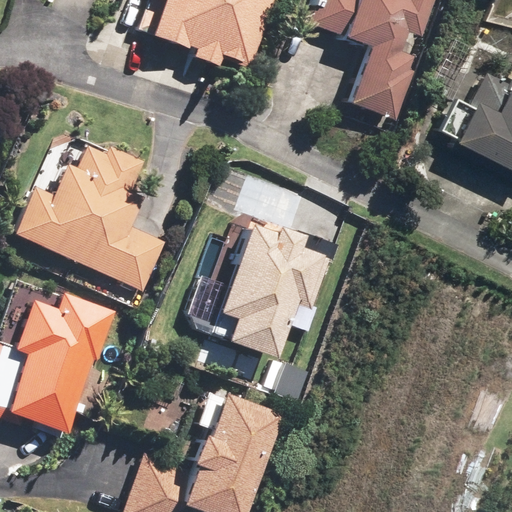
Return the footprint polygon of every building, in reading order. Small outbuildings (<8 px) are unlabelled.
[(190,47),(186,55),(214,66),(217,57),(241,66),(266,0),(138,0),(127,27),(181,48),(183,44),(190,47)] [(416,34),(430,0),(311,0),(303,21),(364,45),(342,99),(390,118),(409,70),(403,68),(408,55),(392,49),(400,27),(416,34)] [(511,73),(508,82),(506,85),(480,72),(447,138),(443,147),(511,180),(511,73)] [(104,155),(80,144),(70,165),(63,161),(48,192),(30,183),(8,229),(139,291),(162,243),(127,226),(140,197),(128,191),(143,159),(110,143),(104,155)] [(210,324),(201,346),(227,357),(225,364),(249,374),(258,353),(267,357),(292,297),(299,300),(317,255),(294,245),(299,234),(265,220),(262,227),(247,220),(221,284),(196,274),(180,312),(210,324)] [(10,347),(0,343),(0,419),(16,425),(19,416),(63,432),(89,358),(93,360),(110,309),(58,291),(52,307),(27,298),(10,347)] [(305,371),(280,361),(280,363),(269,359),(259,385),(269,389),(268,392),(293,402),(305,371)] [(189,470),(140,452),(117,511),(176,511),(180,504),(201,511),(240,511),(278,413),(220,391),(203,434),(198,432),(187,462),(192,463),(189,470)]
